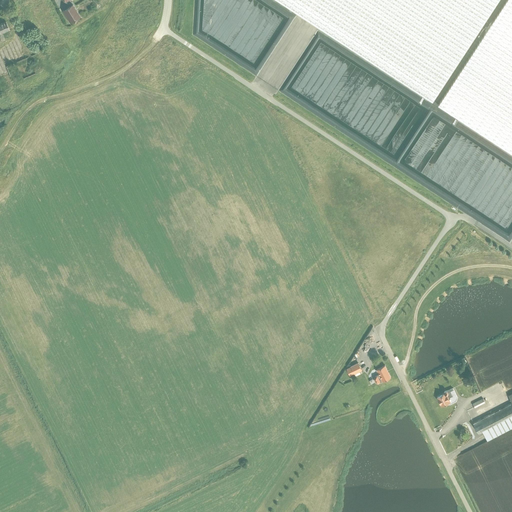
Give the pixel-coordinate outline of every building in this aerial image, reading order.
[(277,0),(438,105),(507,0),(277,0)] [(511,0),(507,0),(438,105),(511,153),(511,0)] [(70,23),(80,17),(73,5),(62,11),(70,23)] [(2,33),(10,29),(6,21),(0,24),(0,32),(0,33),(0,36),(2,41),(5,40),(2,33)] [(263,69),(259,77),(273,84),(271,78),(274,73),(273,69),(270,70),(269,65),(273,67),(275,66),(276,64),(276,62),(277,60),(280,59),(281,63),(283,59),(287,61),(288,59),(287,54),(293,53),(288,50),(283,51),(282,46),(280,49),(276,47),(272,53),(266,65),(267,68),(263,69)] [(6,66),(13,83),(43,70),(36,54),(6,66)] [(511,240),(511,242),(507,240),(507,234),(496,228),(495,228),(495,231),(498,233),(498,236),(497,238),(500,239),(501,237),(503,238),(503,242),(511,246),(511,240)] [(355,373),(362,370),(358,363),(351,366),(355,373)] [(391,377),(385,365),(377,369),(379,374),(375,376),(374,379),(376,382),(379,383),(391,377)] [(450,391),(454,389),(453,388),(445,392),(446,393),(438,397),(442,405),(450,401),(448,398),(453,396),(450,391)] [(479,434),(483,432),(488,440),(511,427),(511,393),(509,395),(511,401),(511,402),(473,423),(479,434)] [(473,404),(475,407),(485,402),(483,398),(473,404)]
